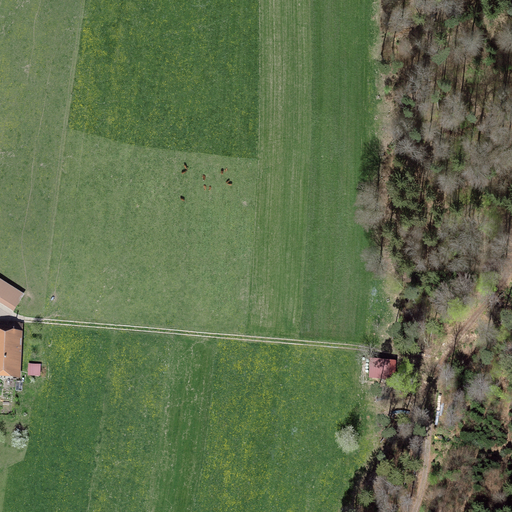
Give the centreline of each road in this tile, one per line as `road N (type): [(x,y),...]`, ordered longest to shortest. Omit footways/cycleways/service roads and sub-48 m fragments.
road 1 (track): [(0,311),(375,352),(442,368)]
road 2 (track): [(511,267),(442,368),(414,511)]
